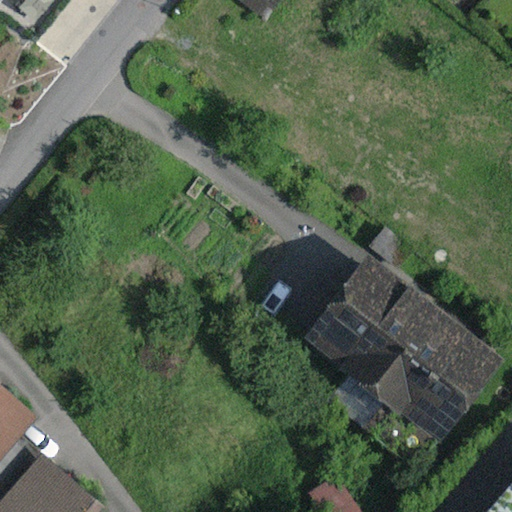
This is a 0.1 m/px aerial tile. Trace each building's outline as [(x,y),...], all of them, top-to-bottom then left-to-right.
[(338,397),(356,411),(437,306),(372,255),(326,314),(315,328),(363,365),(338,397)] [(502,356),(437,306),(356,411),(425,464),(450,433),(445,429),(502,356)] [(33,414),(0,386),(0,453),(16,434),(33,414)] [(92,511),(100,503),(16,434),(0,453),(0,511),(92,511)] [(511,511),(511,488),(491,511),(511,511)]
